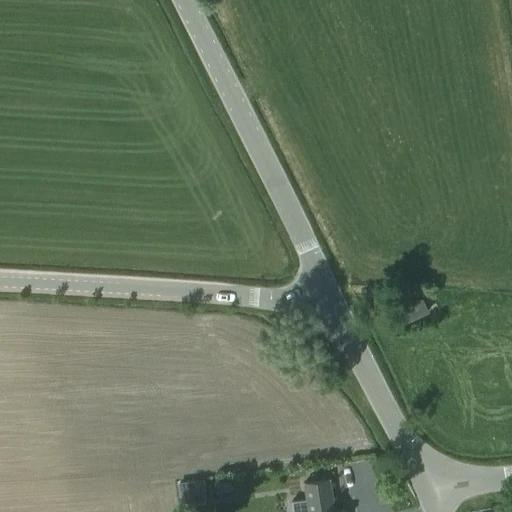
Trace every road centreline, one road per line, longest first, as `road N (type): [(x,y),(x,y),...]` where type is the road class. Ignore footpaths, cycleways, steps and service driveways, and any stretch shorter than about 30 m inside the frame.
road 1 (unclassified): [(325,302),(184,0)]
road 2 (tertiary): [(325,302),(0,284)]
road 3 (tertiary): [(427,480),(325,302)]
